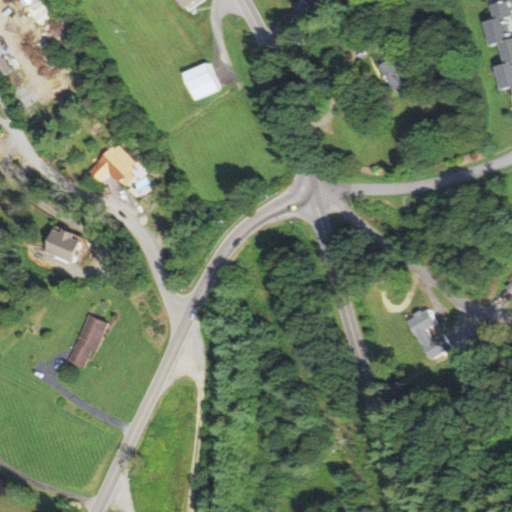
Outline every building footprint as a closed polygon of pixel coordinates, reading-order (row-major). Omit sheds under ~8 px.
[(171,0),(179,12),(198,0),(171,0)] [(328,0),(307,0),(313,9),(328,0)] [(482,24),(488,48),(499,45),(504,66),(494,68),(500,92),(511,89),(511,7),(510,0),(500,0),(501,2),(489,5),(493,22),(482,24)] [(397,95),(415,85),(399,57),(381,67),(397,95)] [(190,102),(219,95),(212,66),(183,73),(190,102)] [(97,171),(108,181),(116,173),(127,184),(146,165),(124,143),(97,171)] [(420,343),(430,338),(427,333),(441,325),(432,308),(409,320),(420,343)] [(125,320),(105,311),(83,361),(103,370),(125,320)]
